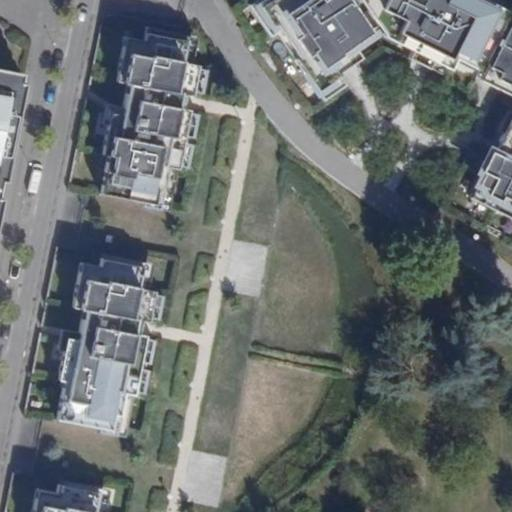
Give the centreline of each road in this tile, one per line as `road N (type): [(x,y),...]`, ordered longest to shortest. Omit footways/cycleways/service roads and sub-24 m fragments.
road 1 (residential): [(0,486),(92,0)]
road 2 (residential): [(186,0),(209,6),(263,91),(319,151),(511,284)]
